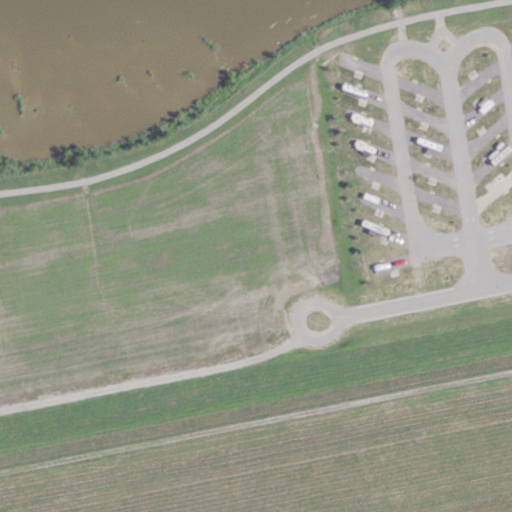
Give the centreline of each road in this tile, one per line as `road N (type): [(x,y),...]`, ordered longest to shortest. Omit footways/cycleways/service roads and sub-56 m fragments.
road 1 (residential): [(511,280),(350,313)]
road 2 (residential): [(350,313),(314,300),(296,317),(301,332),(318,339),(350,313)]
